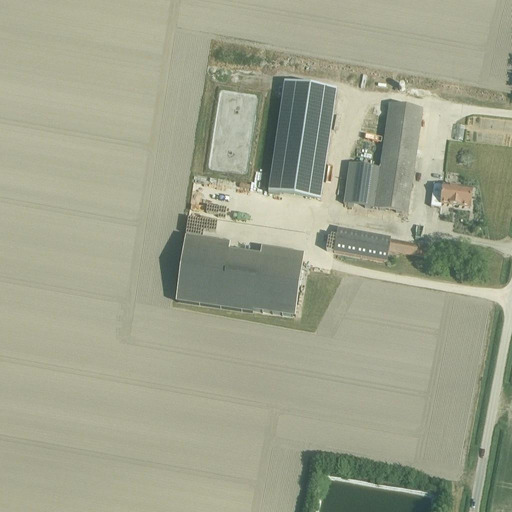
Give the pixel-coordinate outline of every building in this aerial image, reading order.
[(284,86),(272,164),(325,172),(336,94),(284,86)] [(220,91),(210,173),(249,178),(254,133),(244,132),(243,139),(232,138),(237,94),(220,91)] [(389,106),(380,170),(374,210),(407,215),(422,111),(389,106)] [(457,127),(454,141),(462,142),(464,128),(457,127)] [(374,210),(380,170),(349,166),(344,205),(374,210)] [(455,188),(433,185),(430,208),(440,209),(442,206),(470,209),(472,190),(459,189),(459,186),(456,185),(455,188)] [(293,237),(294,227),(283,227),(283,236),(293,237)] [(337,230),(333,254),(386,264),(388,253),(390,240),(337,230)] [(187,250),(179,301),(292,318),(299,266),(187,250)]
